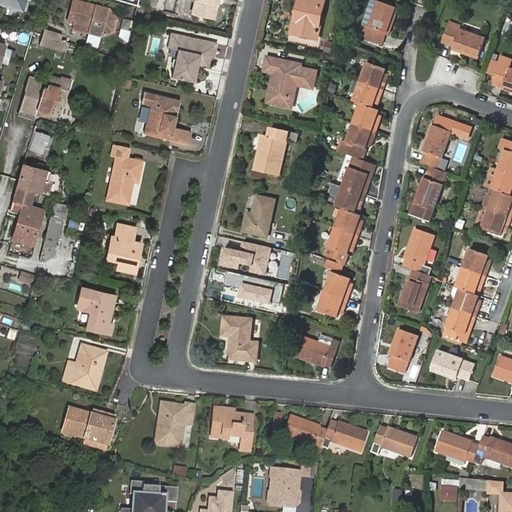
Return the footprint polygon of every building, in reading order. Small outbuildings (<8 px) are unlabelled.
[(0,0),(0,3),(22,10),(25,0),(0,0)] [(188,14),(216,21),(220,0),(198,0),(198,1),(193,0),(191,0),(189,2),(187,11),(188,14)] [(302,1),(295,34),(319,39),(326,0),(304,0),(304,1),(302,1)] [(374,8),(368,27),(360,24),(356,36),(382,45),(386,34),(388,35),(398,9),(377,1),(374,8)] [(108,10),(74,2),(68,23),(90,29),(89,34),(101,37),(113,33),(117,20),(108,10)] [(360,24),(368,27),(374,8),(366,6),(360,24)] [(448,27),(441,43),(453,48),(452,51),(478,60),(486,40),(460,30),(460,31),(448,27)] [(59,36),(46,33),(41,48),(54,52),(59,36)] [(168,49),(177,51),(180,37),(171,35),(168,49)] [(180,37),(177,51),(171,78),(194,84),(196,72),(195,71),(195,67),(197,68),(198,66),(207,68),(209,58),(208,58),(211,44),(180,37)] [(9,62),(14,47),(6,45),(7,42),(0,39),(0,63),(1,63),(2,60),(9,62)] [(277,72),(275,81),(281,82),(277,102),(296,106),(298,96),(291,94),(294,82),(301,83),(317,87),(320,70),(302,66),(289,63),(290,59),(270,55),(268,70),(277,72)] [(358,83),(383,92),(385,84),(381,83),(384,74),(386,70),(365,62),(358,83)] [(497,66),(490,83),(502,87),(501,90),(511,94),(511,71),(509,70),(509,71),(497,66)] [(130,88),(131,80),(122,78),(120,86),(130,88)] [(30,91),(26,90),(20,109),(35,113),(36,108),(48,112),(51,101),(56,102),(58,95),(56,94),(58,86),(51,84),(49,89),(46,88),(47,84),(43,83),(33,80),(30,91)] [(281,82),(275,81),(271,101),(277,102),(281,82)] [(298,96),(301,83),(294,82),(291,94),(298,96)] [(380,98),(383,92),(358,83),(352,102),(359,104),(372,109),(374,104),(377,96),(380,98)] [(153,105),(155,95),(146,93),(144,103),(153,105)] [(153,105),(148,128),(161,130),(159,138),(190,145),(193,132),(176,128),(182,101),(155,95),(153,105)] [(359,106),(379,113),(379,112),(372,109),(359,104),(359,106)] [(352,124),(376,132),(378,126),(375,124),(378,116),(379,113),(359,106),(352,124)] [(337,153),(363,162),(367,151),(366,150),(367,146),(370,138),(374,139),(376,132),(352,124),(345,143),(341,141),(337,153)] [(266,134),(258,169),(281,175),(289,140),(299,142),(302,133),(273,127),(272,136),(266,134)] [(159,138),(161,130),(148,128),(146,135),(159,138)] [(426,155),(422,167),(429,170),(439,173),(443,161),(444,162),(454,137),(434,129),(424,154),(426,155)] [(41,143),(46,145),(48,137),(34,133),(30,151),(44,154),(45,150),(40,149),(41,143)] [(500,151),(506,153),(511,155),(511,142),(504,140),(500,151)] [(117,146),(115,156),(119,157),(131,159),(133,150),(117,146)] [(498,174),(511,178),(511,155),(506,153),(498,174)] [(119,157),(110,201),(131,206),(136,183),(141,184),(145,163),(131,159),(119,157)] [(20,188),(13,212),(21,215),(24,204),(31,205),(35,190),(42,192),(47,171),(24,164),(19,187),(20,188)] [(342,188),(366,197),(368,190),(364,188),(367,180),(369,175),(349,168),(342,188)] [(443,188),(447,176),(439,173),(429,170),(425,181),(424,181),(414,206),(409,217),(430,225),(444,188),(443,188)] [(511,178),(498,174),(491,193),(496,195),(511,200),(511,198),(511,178)] [(364,202),(366,197),(342,188),(334,207),(342,210),(355,214),(356,210),(359,201),(364,202)] [(253,199),(245,234),(268,240),(277,195),(260,191),(258,201),(253,199)] [(489,214),(511,222),(511,215),(511,214),(511,200),(496,195),(489,214)] [(60,239),(66,205),(55,203),(49,237),(60,239)] [(44,211),(33,208),(25,206),(15,240),(34,245),(44,211)] [(335,228),(359,237),(362,230),(357,229),(360,221),(361,217),(355,214),(342,210),(335,228)] [(511,230),(511,226),(511,222),(489,214),(481,234),(502,241),(504,237),(507,228),(511,230)] [(357,244),(359,237),(335,228),(324,259),(328,260),(344,267),(350,251),(353,242),(357,244)] [(138,257),(141,258),(143,249),(134,247),(137,234),(120,230),(117,243),(114,242),(109,262),(121,265),(120,273),(137,277),(139,267),(136,266),(138,257)] [(407,261),(404,269),(414,273),(431,278),(434,271),(426,268),(437,237),(416,230),(405,260),(407,261)] [(272,249),(243,242),(240,252),(223,248),(218,269),(228,271),(265,280),(272,249)] [(462,271),(486,279),(489,273),(485,272),(488,263),(490,259),(470,252),(462,271)] [(325,293),(348,301),(351,295),(347,293),(350,285),(351,280),(341,277),(345,267),(344,267),(328,260),(325,268),(332,272),(325,293)] [(36,283),(38,275),(25,271),(22,279),(36,283)] [(265,280),(228,271),(225,285),(241,289),(238,299),(271,306),(276,283),(265,280)] [(484,286),(486,279),(462,271),(455,291),(459,292),(475,298),(477,293),(480,285),(484,286)] [(428,286),(431,278),(414,273),(412,280),(410,279),(398,310),(419,318),(430,287),(428,286)] [(94,316),(89,333),(112,339),(115,329),(111,328),(117,301),(85,292),(82,302),(96,306),(94,316)] [(453,311),(476,319),(479,313),(475,312),(478,303),(480,300),(475,298),(459,292),(453,311)] [(346,308),(348,301),(325,293),(318,312),(338,319),(339,315),(342,306),(346,308)] [(96,306),(82,302),(80,310),(82,313),(94,316),(96,306)] [(474,326),(476,319),(453,311),(442,340),(463,347),(471,325),(474,326)] [(233,338),(231,360),(258,363),(260,344),(252,343),(254,321),(226,318),(224,337),(233,338)] [(463,347),(467,349),(474,326),(471,325),(463,347)] [(505,338),(509,327),(504,325),(499,338),(505,338)] [(396,331),(387,357),(390,358),(386,370),(402,376),(406,364),(407,365),(416,338),(396,331)] [(321,336),(318,343),(331,348),(333,340),(321,336)] [(331,348),(318,343),(300,337),(292,358),(324,369),(325,366),(332,369),(341,343),(333,340),(331,348)] [(97,372),(102,355),(84,350),(78,368),(71,366),(65,385),(97,394),(103,374),(97,372)] [(436,351),(428,371),(454,381),(455,377),(467,382),(473,366),(461,361),(462,360),(436,351)] [(108,357),(102,355),(97,372),(103,374),(108,357)] [(511,360),(499,356),(491,377),(511,384),(511,360)] [(161,405),(158,422),(165,424),(168,406),(161,405)] [(165,424),(158,422),(154,445),(178,450),(182,427),(191,428),(194,408),(186,407),(186,409),(168,406),(165,424)] [(225,416),(225,411),(214,410),(212,440),(223,441),(224,438),(229,438),(242,440),(240,453),(250,454),(254,418),(234,417),(225,416)] [(70,411),(63,434),(91,443),(89,448),(105,453),(115,421),(99,416),(98,421),(70,411)] [(310,453),(318,455),(320,450),(326,432),(319,429),(320,427),(290,416),(283,437),(312,448),(310,453)] [(281,418),(274,417),(271,429),(279,431),(281,418)] [(337,426),(330,422),(326,432),(320,450),(327,452),(330,444),(360,454),(367,434),(338,424),(337,426)] [(388,431),(380,428),(371,455),(379,457),(382,450),(411,460),(418,440),(389,429),(388,431)] [(466,460),(474,463),(480,447),(472,444),(472,443),(444,432),(435,452),(465,463),(466,460)] [(480,447),(474,463),(481,466),(484,458),(511,468),(511,445),(492,438),(491,440),(484,437),(480,447)] [(318,465),(304,464),(302,478),(317,479),(318,465)] [(299,472),(271,470),(267,503),(270,506),(293,508),(296,506),(299,472)] [(234,473),(222,481),(227,488),(237,482),(237,476),(234,473)] [(488,491),(488,481),(468,478),(460,478),(459,488),(488,491)] [(503,482),(488,481),(488,491),(488,494),(502,495),(503,482)] [(159,485),(130,483),(129,496),(133,497),(132,511),(120,511),(119,511),(163,511),(164,502),(176,503),(176,489),(158,488),(159,485)] [(402,505),(403,489),(394,488),(392,504),(402,505)] [(230,511),(231,493),(217,492),(217,499),(208,498),(207,511),(230,511)] [(511,511),(511,495),(502,495),(501,511),(511,511)]
